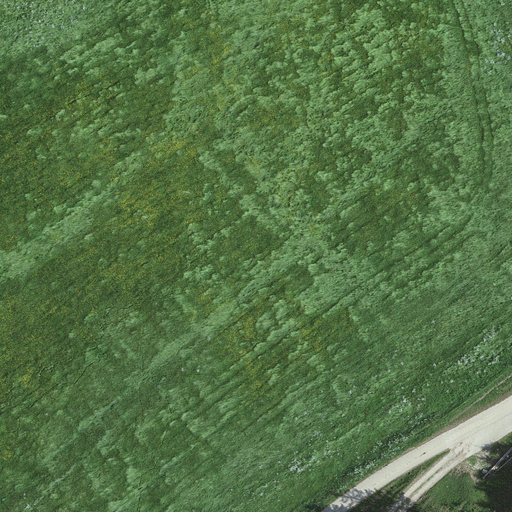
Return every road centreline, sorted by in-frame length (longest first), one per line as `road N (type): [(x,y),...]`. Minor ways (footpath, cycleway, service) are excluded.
road 1 (unclassified): [(333,511),(511,406)]
road 2 (unknown): [(400,511),(502,413)]
